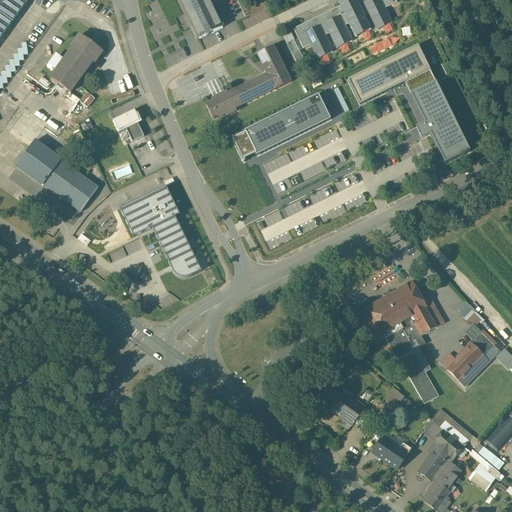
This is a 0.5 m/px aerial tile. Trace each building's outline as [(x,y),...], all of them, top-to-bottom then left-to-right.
[(0,0),(0,38),(27,0),(0,0)] [(180,0),(193,26),(192,27),(197,37),(198,37),(199,39),(222,28),(208,0),(180,0)] [(341,7),(294,30),(303,49),(310,45),(317,60),(332,53),(324,37),(330,34),(337,50),(353,42),(345,27),(349,25),(356,39),(372,31),(365,17),(369,15),(377,32),(394,24),(387,8),(397,3),(395,0),(343,0),(338,2),(341,7)] [(284,43),(292,40),(289,32),(281,35),(284,43)] [(102,52),(79,35),(71,47),(73,48),(50,79),(70,93),(92,62),(94,63),(102,52)] [(388,39),(369,44),(371,52),(390,47),(388,39)] [(273,47),(256,55),(257,57),(257,56),(267,75),(227,94),(226,92),(224,93),(212,99),(211,99),(212,102),(206,105),(213,120),(219,116),(221,119),(236,112),(234,109),(273,90),(274,91),(291,82),(290,81),(289,81),(274,48),(273,47)] [(430,71),(418,47),(347,81),(360,106),(405,83),(430,71)] [(308,73),(314,82),(324,76),(319,67),(308,73)] [(410,95),(435,83),(430,71),(405,83),(410,95)] [(435,83),(410,95),(424,124),(421,126),(416,129),(420,136),(421,139),(430,135),(444,165),(469,152),(435,83)] [(78,103),(87,107),(92,96),(83,92),(78,103)] [(330,120),(318,96),(244,132),(245,134),(234,139),(233,137),(231,138),(244,163),(245,162),(244,160),(255,154),(256,157),(330,120)] [(139,121),(134,111),(112,121),(118,132),(125,128),(132,143),(143,137),(136,123),(139,121)] [(33,136),(14,165),(42,184),(43,182),(60,157),(61,155),(33,136)] [(43,182),(81,209),(99,184),(60,157),(43,182)] [(165,186),(118,208),(132,238),(151,229),(169,268),(175,276),(183,279),(191,276),(201,271),(174,217),(179,215),(165,186)] [(102,251),(109,248),(99,224),(91,227),(102,251)] [(113,262),(142,248),(138,239),(109,253),(113,262)] [(421,301),(411,283),(391,294),(389,291),(381,295),(383,298),(358,312),(366,326),(361,329),(364,335),(369,332),(375,343),(385,338),(387,342),(394,355),(397,359),(412,350),(414,350),(409,342),(434,328),(424,309),(429,307),(425,299),(421,301)] [(433,305),(429,307),(424,309),(434,328),(443,323),(433,305)] [(472,340),(470,343),(489,362),(495,355),(508,368),(511,363),(511,361),(473,324),(465,332),(472,340)] [(394,355),(387,342),(376,348),(383,361),(394,355)] [(454,359),(448,354),(439,363),(464,387),(489,362),(470,343),(454,359)] [(417,348),(414,350),(412,350),(425,373),(429,370),(417,348)] [(412,350),(397,359),(404,372),(421,404),(437,395),(425,373),(412,350)] [(404,372),(397,359),(392,362),(399,374),(404,372)] [(363,408),(339,390),(326,408),(350,426),(353,422),(363,408)] [(403,397),(396,392),(389,402),(396,407),(403,397)] [(372,415),(363,408),(353,422),(362,429),(372,415)] [(440,410),(432,421),(463,447),(472,436),(440,410)] [(498,452),(511,436),(511,415),(510,414),(485,441),(498,452)] [(463,447),(432,421),(423,432),(438,445),(417,473),(433,484),(421,501),(435,511),(436,511),(438,510),(440,511),(445,511),(451,505),(449,502),(450,500),(447,498),(450,493),(448,491),(456,481),(441,468),(450,458),(453,461),(463,447)] [(400,450),(381,436),(370,452),(396,470),(410,450),(403,445),(400,450)]
